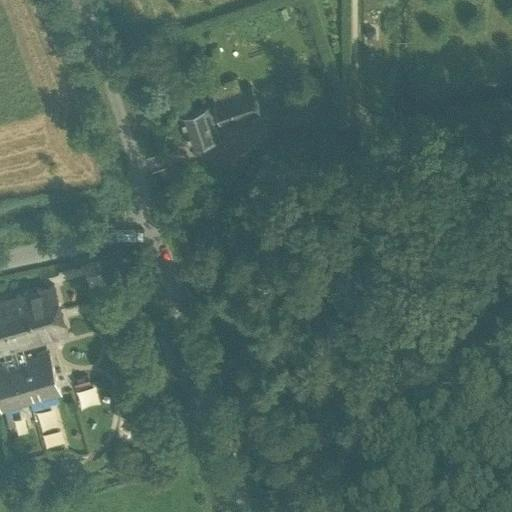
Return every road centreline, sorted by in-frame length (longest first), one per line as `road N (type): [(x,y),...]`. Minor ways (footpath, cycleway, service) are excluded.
road 1 (unclassified): [(248,511),(152,222)]
road 2 (unclassified): [(152,222),(82,0)]
road 3 (unclassified): [(0,261),(152,222)]
